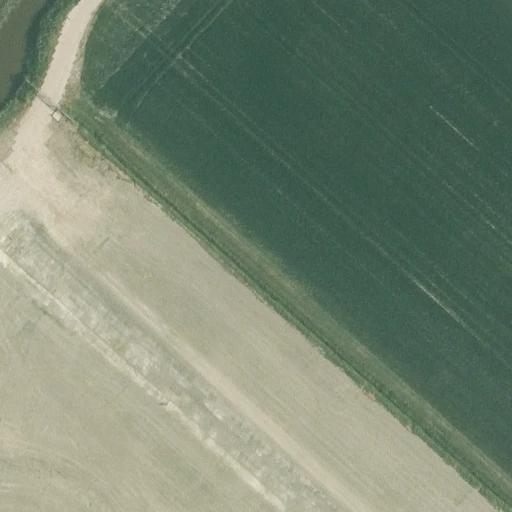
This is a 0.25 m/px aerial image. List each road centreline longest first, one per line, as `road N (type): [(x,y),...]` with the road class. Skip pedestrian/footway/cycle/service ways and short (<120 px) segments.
road 1 (track): [(59,361),(91,446),(104,511)]
road 2 (track): [(35,128),(93,0)]
